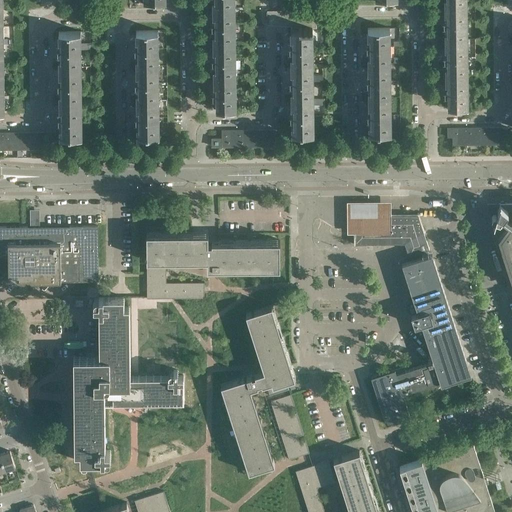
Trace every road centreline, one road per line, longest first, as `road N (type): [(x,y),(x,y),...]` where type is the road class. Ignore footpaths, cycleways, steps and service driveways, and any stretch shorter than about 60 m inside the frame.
road 1 (residential): [(351,174),(352,19),(361,11),(416,11)]
road 2 (residential): [(0,118),(37,118),(43,21),(118,15)]
road 3 (residential): [(351,364),(402,323),(383,259),(307,259)]
road 4 (unclassified): [(418,115),(499,112),(503,23),(511,12)]
road 5 (residential): [(511,339),(467,173)]
road 6 (unclassified): [(189,116),(272,112),(275,27)]
road 7 (residential): [(120,176),(118,15)]
road 8 (residential): [(379,449),(511,407)]
road 9 (tertiary): [(120,176),(0,177)]
